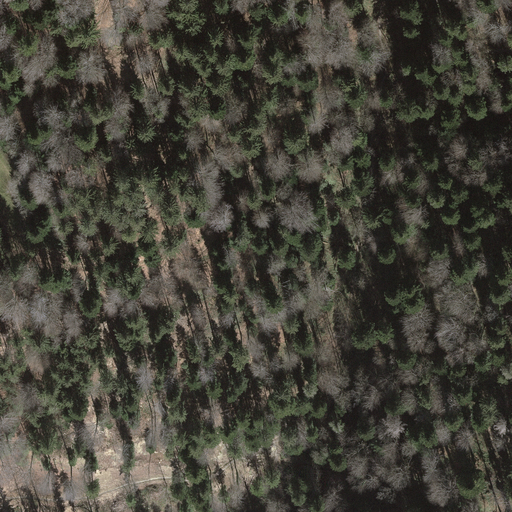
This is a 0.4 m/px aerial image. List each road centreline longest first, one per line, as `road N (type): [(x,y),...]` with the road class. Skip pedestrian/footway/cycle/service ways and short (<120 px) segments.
road 1 (track): [(111,0),(100,37),(113,73),(130,73),(180,32),(232,12),(242,0)]
road 2 (track): [(269,0),(264,55),(222,177),(216,220)]
